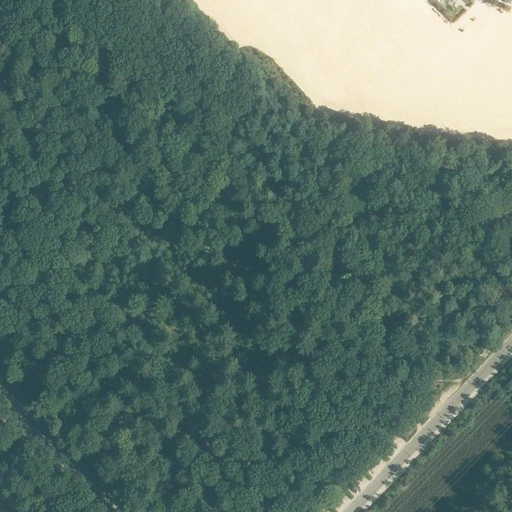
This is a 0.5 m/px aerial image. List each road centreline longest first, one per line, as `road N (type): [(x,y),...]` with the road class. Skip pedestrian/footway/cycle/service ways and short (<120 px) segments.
road 1 (unclassified): [(348,511),(511,343)]
road 2 (primary): [(117,511),(0,397)]
